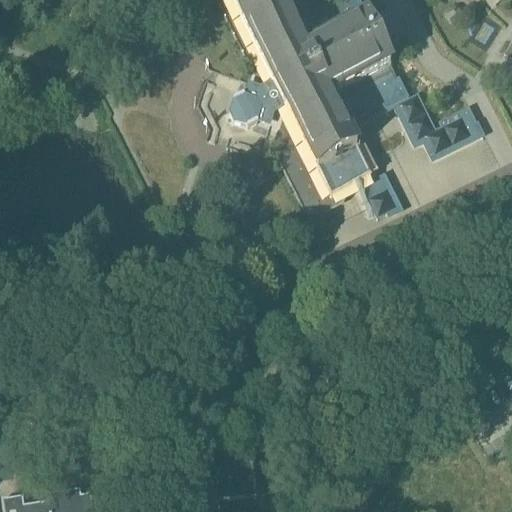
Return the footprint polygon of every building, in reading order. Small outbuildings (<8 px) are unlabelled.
[(291,26),(278,0),(228,0),(270,82),(259,88),(254,101),(242,97),(243,97),(241,96),(231,101),(231,102),(231,103),(227,115),(232,125),(245,129),(244,129),(246,130),(256,125),(256,123),(255,123),(259,111),(272,116),(284,110),(329,200),(332,206),(334,205),(331,199),(358,186),(376,222),(395,212),(381,183),(372,188),(342,127),(350,123),(352,127),(395,106),(415,146),(424,141),(433,159),(479,136),(467,111),(439,126),(441,131),(434,134),(416,99),(407,103),(397,82),(395,84),(388,70),(390,69),(381,51),(388,47),(383,37),(375,41),(366,22),(364,23),(358,10),(360,8),(355,0),(333,0),(298,18),(300,22),(291,26)] [(503,58),(511,63),(511,45),(503,58)] [(293,419),(273,421),(276,444),(295,442),(293,419)] [(218,511),(250,511),(249,489),(254,489),(252,471),(210,475),(212,493),(217,492),(218,511)] [(91,511),(90,500),(80,501),(79,495),(50,500),(51,507),(19,511),(14,511),(13,504),(2,506),(3,511),(91,511)]
